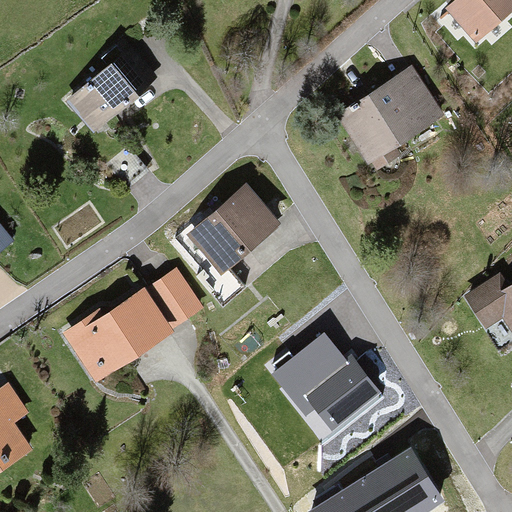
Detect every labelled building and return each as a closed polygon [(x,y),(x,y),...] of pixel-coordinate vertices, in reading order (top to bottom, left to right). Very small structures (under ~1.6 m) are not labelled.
[(511,0),(470,0),(450,17),(484,57),(511,33),(511,0)] [(123,46),(65,95),(98,133),(156,85),(123,46)] [(419,69),(335,110),(358,157),(443,116),(419,69)] [(238,183),(182,234),(217,271),(272,220),(238,183)] [(174,265),(59,328),(84,373),(199,311),(174,265)] [(511,277),(500,285),(491,272),(460,292),(478,320),(502,304),(511,318),(511,277)] [(380,394),(351,356),(345,361),(323,332),(270,373),(305,418),(314,412),(331,433),(380,394)] [(0,460),(25,447),(12,424),(22,416),(0,385),(0,384),(0,460)] [(413,447),(309,511),(425,511),(445,500),(413,447)]
